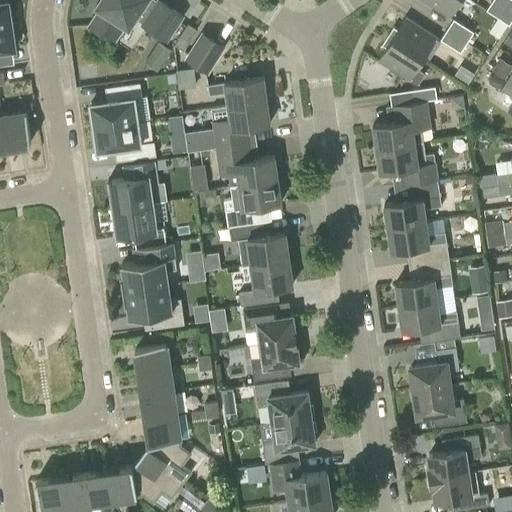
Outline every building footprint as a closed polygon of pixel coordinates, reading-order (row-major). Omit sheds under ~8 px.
[(0,25),(14,24),(12,10),(9,10),(7,0),(0,1),(0,25)] [(89,24),(114,41),(125,24),(129,27),(136,16),(143,21),(142,23),(167,40),(183,15),(160,0),(157,0),(156,1),(155,0),(99,0),(96,5),(100,8),(89,24)] [(424,0),(450,16),(460,0),(424,0)] [(511,19),(511,0),(510,0),(499,18),(509,25),(511,19)] [(405,16),(392,37),(424,58),(437,37),(405,16)] [(467,41),(473,31),(454,18),(447,28),(467,41)] [(197,29),(188,23),(174,44),(184,50),(197,29)] [(16,37),(14,24),(0,25),(0,50),(15,48),(13,38),(16,37)] [(441,38),(460,52),(467,41),(447,28),(441,38)] [(511,28),(503,42),(511,47),(511,28)] [(185,58),(209,73),(226,46),(202,31),(185,58)] [(425,72),(417,68),(424,58),(392,37),(378,58),(417,84),(425,72)] [(158,42),(145,62),(157,70),(170,50),(158,42)] [(491,70),(504,78),(511,65),(499,58),(491,70)] [(169,74),(170,82),(178,82),(177,74),(169,74)] [(491,75),(488,78),(489,83),(497,87),(501,86),(503,83),(502,79),(495,74),(491,75)] [(209,94),(226,92),(228,105),(267,99),(264,76),(225,81),(208,84),(209,94)] [(511,113),(511,84),(506,80),(500,89),(511,96),(511,101),(507,110),(511,113)] [(90,102),(94,126),(137,120),(134,97),(142,96),(140,82),(105,87),(105,88),(110,87),(112,99),(90,102)] [(391,105),(437,98),(435,86),(389,93),(391,105)] [(267,99),(228,105),(230,118),(213,120),(216,147),(243,143),(240,127),(270,123),(267,99)] [(373,124),(376,147),(423,141),(422,128),(430,126),(427,100),(400,104),(402,120),(373,124)] [(26,111),(2,115),(6,146),(31,142),(26,111)] [(141,143),(137,120),(94,126),(97,150),(119,147),(121,159),(116,160),(116,161),(156,155),(154,141),(141,143)] [(170,152),(185,150),(183,133),(168,135),(170,152)] [(425,153),(423,141),(376,147),(379,170),(405,167),(408,183),(437,179),(434,152),(425,153)] [(220,173),(237,171),(239,184),(278,179),(275,156),(245,160),(243,143),(216,147),(220,173)] [(511,156),(510,157),(511,167),(511,170),(496,173),(496,172),(478,174),(479,186),(482,186),(498,183),(511,181),(511,156)] [(157,159),(158,168),(167,166),(166,158),(157,159)] [(112,196),(114,207),(152,202),(150,183),(158,182),(155,160),(122,164),(122,165),(129,164),(131,177),(107,180),(110,196),(112,196)] [(203,164),(191,166),(194,189),(206,187),(203,164)] [(278,179),(239,184),(241,197),(224,199),(227,226),(230,226),(254,223),(251,206),(281,202),(278,179)] [(387,226),(426,221),(424,208),(441,206),(437,179),(408,183),(410,200),(384,203),(387,226)] [(511,181),(498,183),(482,186),(483,196),(511,192),(511,181)] [(140,244),(133,245),(133,247),(166,242),(164,219),(155,221),(152,202),(114,207),(115,219),(113,219),(115,236),(139,232),(140,244)] [(505,231),(511,229),(511,219),(503,221),(505,231)] [(445,231),(428,234),(426,221),(387,226),(390,250),(420,245),(423,262),(449,258),(445,231)] [(242,264),(251,263),(289,258),(285,232),(258,235),(257,222),(254,223),(230,226),(231,240),(239,239),(242,264)] [(123,276),(121,277),(123,290),(169,283),(167,269),(176,268),(173,242),(166,242),(133,247),(133,248),(143,247),(144,260),(122,263),(123,276)] [(205,248),(189,249),(191,278),(207,277),(205,248)] [(221,249),(207,251),(208,267),(223,266),(221,249)] [(289,258),(251,263),(255,289),(239,291),(241,305),(268,301),(266,288),(293,284),(289,258)] [(398,306),(437,300),(436,287),(453,285),(449,258),(423,262),(425,278),(395,282),(398,306)] [(493,270),(494,282),(507,280),(505,269),(493,270)] [(472,281),(473,292),(487,290),(486,279),(472,281)] [(171,299),(169,283),(123,290),(125,304),(127,303),(129,317),(161,312),(163,325),(154,327),(154,328),(184,324),(181,298),(171,299)] [(511,297),(496,300),(498,317),(511,314),(511,297)] [(456,311),(439,313),(437,300),(398,306),(402,329),(431,325),(434,341),(460,337),(456,311)] [(261,343),(296,338),(295,333),(300,332),(297,314),(282,316),(280,301),(242,307),(245,333),(259,331),(261,343)] [(212,331),(228,329),(225,307),(209,309),(212,331)] [(481,318),(482,329),(494,327),(492,317),(481,318)] [(483,349),(499,346),(496,331),(480,334),(483,349)] [(279,376),(278,364),(304,360),(301,342),(296,343),(296,338),(261,343),(263,356),(251,358),(254,380),(279,376)] [(136,362),(138,371),(169,366),(165,342),(135,346),(137,362),(136,362)] [(413,389),(450,384),(448,370),(459,369),(455,346),(435,349),(437,362),(410,366),(413,389)] [(180,365),(198,362),(211,360),(210,353),(178,358),(180,365)] [(212,368),(211,360),(198,362),(199,370),(212,368)] [(140,380),(142,395),(172,390),(169,366),(138,371),(139,380),(140,380)] [(312,416),(308,390),(286,393),(284,380),(246,384),(248,393),(256,392),(258,406),(270,405),(272,422),(312,416)] [(463,398),(452,400),(450,384),(413,389),(417,415),(439,411),(441,424),(466,421),(463,398)] [(143,409),(145,419),(176,414),(172,390),(142,395),(144,409),(143,409)] [(217,400),(204,402),(205,409),(218,408),(217,400)] [(218,408),(205,409),(206,417),(219,415),(218,408)] [(176,414),(145,419),(146,428),(147,428),(149,443),(157,442),(179,438),(176,414)] [(312,416),(272,422),(274,439),(263,440),(266,463),(295,459),(294,446),(315,443),(312,416)] [(209,424),(210,432),(220,431),(219,422),(209,424)] [(508,422),(495,424),(497,435),(509,433),(508,422)] [(432,477),(468,471),(466,458),(481,456),(480,446),(478,433),(452,437),(454,449),(428,453),(432,477)] [(180,445),(179,438),(157,442),(151,449),(146,445),(140,454),(181,484),(191,471),(182,464),(190,453),(180,445)] [(181,484),(140,454),(134,462),(139,466),(133,473),(137,496),(143,495),(153,502),(162,490),(171,497),(181,484)] [(288,486),(290,500),(329,494),(326,471),(299,475),(297,460),(272,463),(276,488),(288,486)] [(250,479),(268,478),(267,463),(249,464),(250,479)] [(137,496),(133,473),(132,465),(117,468),(117,467),(108,468),(112,499),(137,496)] [(99,470),(84,472),(89,503),(112,499),(108,468),(98,469),(99,470)] [(487,492),(471,495),(468,471),(432,477),(435,501),(462,497),(463,508),(489,505),(487,492)] [(65,506),(89,503),(84,472),(70,475),(70,474),(60,475),(65,506)] [(40,510),(65,506),(60,475),(51,476),(51,477),(36,480),(40,510)] [(331,511),(329,494),(290,500),(291,511),(331,511)] [(205,511),(215,500),(210,496),(200,508),(205,511)] [(205,511),(213,511),(220,504),(215,500),(205,511)]
